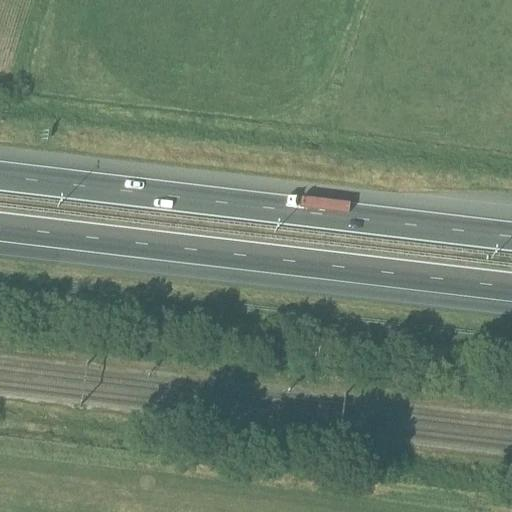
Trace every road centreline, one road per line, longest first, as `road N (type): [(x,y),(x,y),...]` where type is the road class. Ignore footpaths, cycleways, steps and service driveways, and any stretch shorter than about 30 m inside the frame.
road 1 (motorway): [(511,237),(0,176)]
road 2 (motorway): [(0,228),(511,288)]
